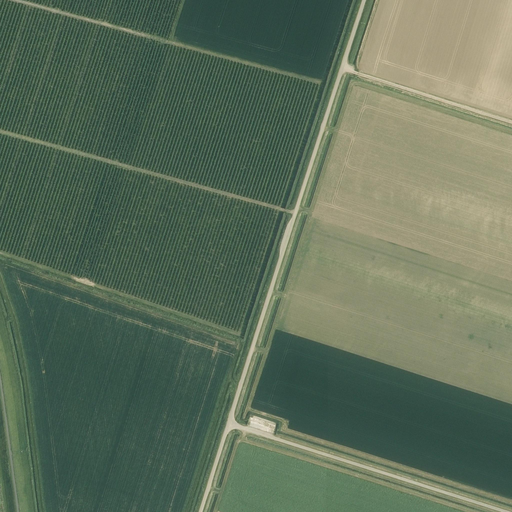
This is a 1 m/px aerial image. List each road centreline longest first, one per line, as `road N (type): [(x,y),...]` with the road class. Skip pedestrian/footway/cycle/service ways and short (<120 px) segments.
road 1 (unclassified): [(228,424),(363,0)]
road 2 (track): [(351,0),(241,333)]
road 3 (track): [(12,0),(323,84)]
road 4 (track): [(0,132),(294,213)]
road 5 (unclassified): [(504,511),(228,424)]
road 6 (unknown): [(341,69),(511,124)]
